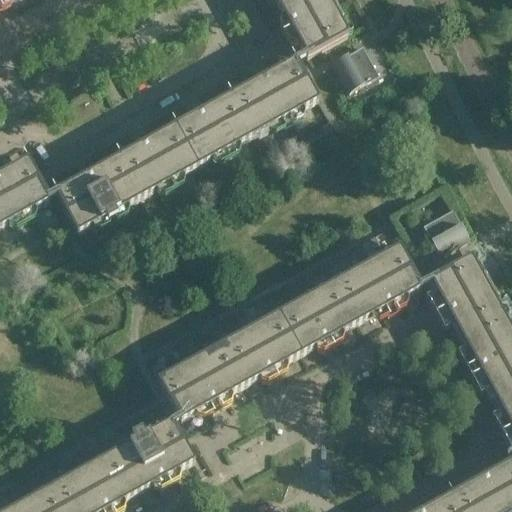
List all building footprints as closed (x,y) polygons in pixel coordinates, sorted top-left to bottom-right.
[(9,0),(0,0),(0,12),(1,14),(10,9),(6,2),(9,0)] [(348,40),(337,21),(343,17),(334,0),(331,0),(327,3),(325,0),(287,0),(276,6),(284,21),(281,22),(279,29),(280,29),(286,31),(288,35),(284,37),(290,47),(296,43),(307,63),(348,40)] [(379,81),(363,52),(333,68),(349,98),(379,81)] [(318,106),(306,83),(296,65),(276,76),(273,69),(263,75),(266,79),(262,81),(255,79),(253,86),(254,88),(231,101),(253,142),(281,127),(284,134),(302,124),(299,117),(318,106)] [(253,142),(231,101),(212,112),(209,105),(199,110),(201,114),(197,116),(191,115),(190,115),(189,121),(190,124),(175,132),(197,173),(216,162),(220,169),(238,159),(234,152),(253,142)] [(197,173),(175,132),(156,142),(153,136),(152,136),(143,141),(145,145),(141,147),(135,145),(134,146),(133,152),(134,155),(120,163),(142,203),(161,193),(164,200),(182,190),(179,183),(197,173)] [(142,203),(120,163),(101,173),(97,166),(95,168),(88,171),(90,175),(86,178),(80,176),(79,176),(77,183),(79,185),(55,198),(77,239),(105,223),(109,230),(127,220),(124,214),(142,203)] [(50,206),(44,196),(28,165),(8,176),(4,169),(2,171),(0,171),(0,233),(13,227),(16,233),(34,223),(31,217),(50,206)] [(469,244),(453,215),(423,231),(439,261),(469,244)] [(422,294),(412,276),(399,253),(380,264),(376,257),(358,267),(361,274),(334,289),(356,330),(380,317),(381,319),(388,321),(390,314),(394,312),(396,316),(406,311),(402,304),(422,294)] [(501,319),(491,300),(498,297),(488,279),(481,282),(471,263),(440,280),(430,286),(441,305),(434,309),(439,318),(443,316),(445,320),(444,326),(444,327),(450,329),(453,327),(461,341),(501,319)] [(356,330),(334,289),(315,299),(311,293),(293,303),(297,309),(278,320),(301,360),(316,352),(317,355),(324,356),(326,350),(330,348),(332,351),(342,346),(338,340),(356,330)] [(511,338),(501,319),(461,341),(474,365),(471,366),(469,373),(470,373),(476,375),(478,379),(474,381),(479,391),(486,387),(496,406),(511,397),(511,338)] [(301,360),(278,320),(260,330),(256,323),(238,333),(242,340),(223,350),(246,391),(260,383),(261,385),(268,387),(270,381),(274,378),(276,382),(286,377),(282,370),(301,360)] [(246,391),(223,350),(204,360),(201,354),(183,364),(186,370),(158,386),(178,423),(181,427),(205,413),(206,416),(212,418),(213,417),(215,411),(219,409),(221,413),(231,408),(227,401),(246,391)] [(511,397),(496,406),(504,420),(502,422),(500,428),(506,430),(509,435),(505,437),(510,446),(511,444),(511,397)] [(194,467),(174,431),(172,427),(153,437),(149,431),(131,441),(135,447),(116,457),(138,498),(153,490),(154,493),(160,495),(161,494),(163,488),(167,486),(169,490),(179,485),(175,478),(194,467)] [(138,498),(116,457),(97,468),(94,461),(76,471),(79,478),(52,493),(62,511),(121,511),(120,508),(138,498)] [(511,511),(511,466),(496,475),(493,469),(483,474),(486,478),(481,480),(475,478),(475,479),(473,485),(474,488),(451,500),(457,511),(511,511)] [(62,511),(52,493),(33,503),(29,497),(11,507),(14,511),(62,511)] [(457,511),(451,500),(432,511),(429,504),(423,507),(419,509),(420,511),(457,511)]
